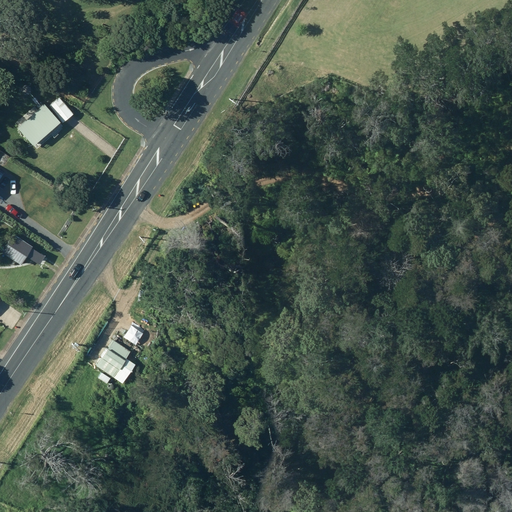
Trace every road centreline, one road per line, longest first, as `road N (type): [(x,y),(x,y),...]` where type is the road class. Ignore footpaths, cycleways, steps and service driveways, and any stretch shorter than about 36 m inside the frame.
road 1 (secondary): [(174,124),(0,394)]
road 2 (secondary): [(174,124),(142,125),(124,110),(129,72),(227,43)]
